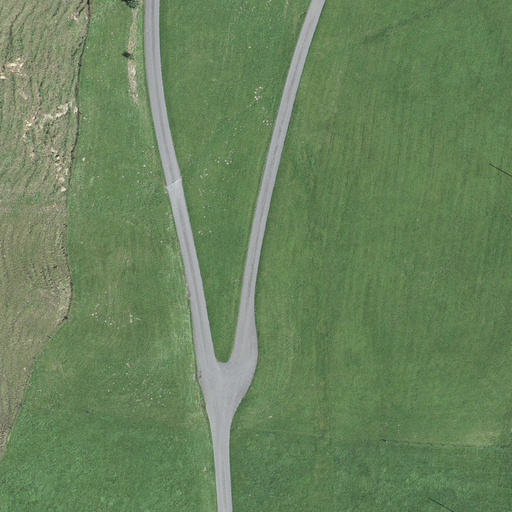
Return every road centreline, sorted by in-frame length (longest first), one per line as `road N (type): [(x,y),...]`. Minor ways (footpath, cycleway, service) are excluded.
road 1 (track): [(153,0),(158,106),(216,389),(226,511)]
road 2 (track): [(318,0),(271,162),(244,360),(236,378),(216,389)]
